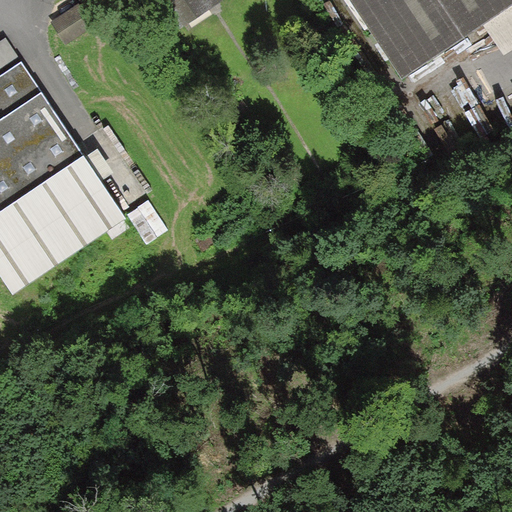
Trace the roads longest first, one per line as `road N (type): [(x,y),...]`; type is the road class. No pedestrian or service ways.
road 1 (track): [(0,358),(511,134)]
road 2 (track): [(511,347),(232,511)]
